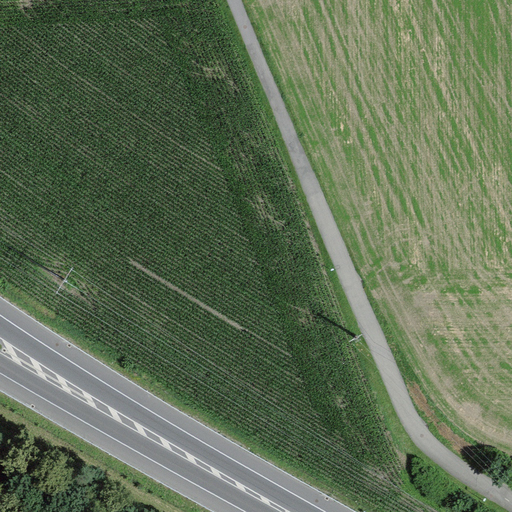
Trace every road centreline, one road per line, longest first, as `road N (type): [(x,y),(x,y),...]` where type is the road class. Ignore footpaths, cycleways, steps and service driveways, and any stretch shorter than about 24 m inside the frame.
road 1 (residential): [(234,0),(403,405),(448,462),(511,503)]
road 2 (trunk): [(295,511),(0,326)]
road 3 (trunk): [(0,362),(274,511)]
